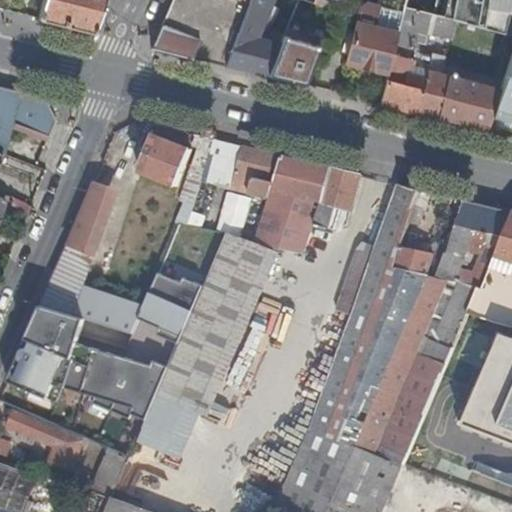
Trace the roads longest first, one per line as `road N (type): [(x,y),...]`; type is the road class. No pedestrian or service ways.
road 1 (secondary): [(112,75),(511,175)]
road 2 (residential): [(0,342),(112,75)]
